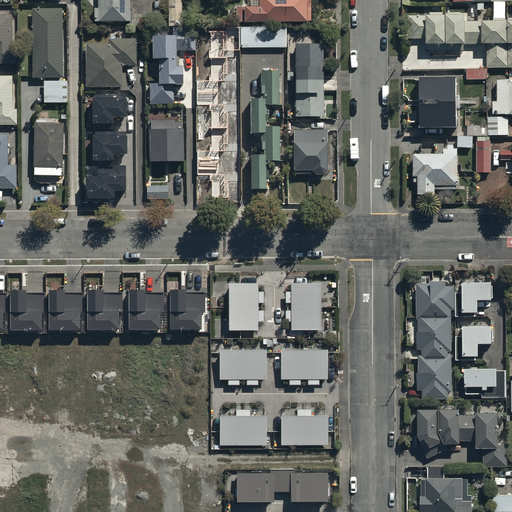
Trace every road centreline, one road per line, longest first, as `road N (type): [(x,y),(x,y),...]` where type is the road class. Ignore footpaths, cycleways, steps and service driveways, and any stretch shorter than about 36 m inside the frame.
road 1 (residential): [(0,240),(371,238)]
road 2 (residential): [(371,238),(374,511)]
road 3 (residential): [(370,0),(371,238)]
road 4 (residential): [(371,238),(511,237)]
